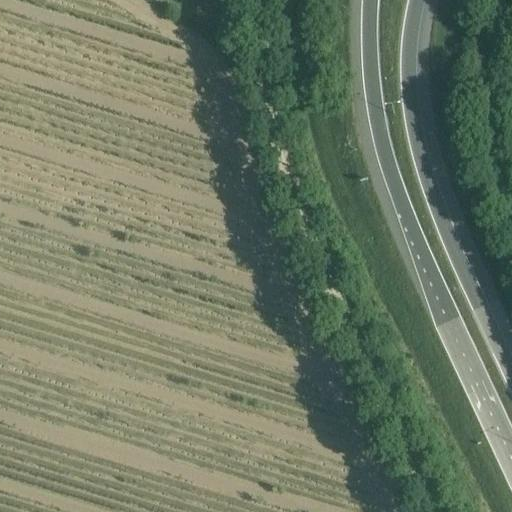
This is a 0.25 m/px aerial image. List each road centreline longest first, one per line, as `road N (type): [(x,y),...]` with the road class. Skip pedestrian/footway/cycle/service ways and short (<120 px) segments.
road 1 (unclassified): [(435,511),(284,170),(269,103),(265,0)]
road 2 (motorway): [(369,0),(373,108),(388,173),(511,460)]
road 3 (motorway): [(511,375),(427,178),(410,93),(418,0)]
